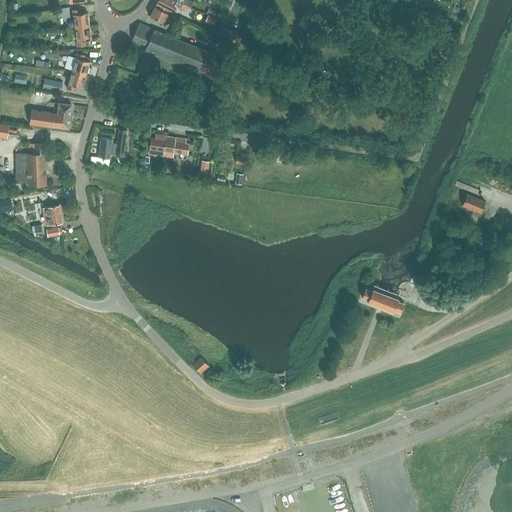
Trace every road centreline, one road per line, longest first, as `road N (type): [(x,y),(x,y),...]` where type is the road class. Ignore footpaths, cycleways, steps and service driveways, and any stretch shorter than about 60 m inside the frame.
road 1 (unclassified): [(255,511),(252,499),(350,469),(511,390)]
road 2 (unclassified): [(389,358),(277,402),(234,402),(193,379),(142,327)]
road 3 (residential): [(118,300),(90,234),(79,180),(93,114)]
road 4 (residential): [(93,114),(253,137)]
road 5 (unclassified): [(389,358),(511,279)]
road 6 (unclassified): [(511,313),(413,356),(389,358)]
road 7 (unclassified): [(118,300),(97,306),(0,264)]
